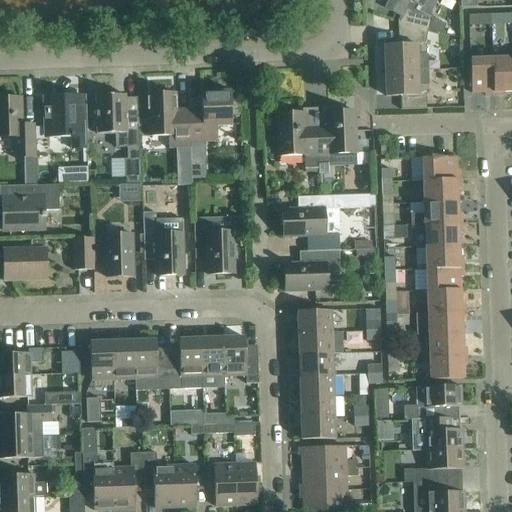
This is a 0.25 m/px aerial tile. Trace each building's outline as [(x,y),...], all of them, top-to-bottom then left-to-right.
[(407,0),(409,1),(398,22),(428,30),(432,11),(437,3),(431,0),(407,0)] [(511,24),(511,14),(491,15),(491,25),(511,24)] [(491,25),(491,15),(470,16),(470,26),(491,25)] [(428,30),(398,22),(399,46),(384,47),(385,72),(427,71),(427,56),(427,45),(424,45),(428,30)] [(511,92),(511,58),(492,59),(494,96),(503,96),(503,93),(511,92)] [(494,96),(492,59),(470,60),(472,94),(485,93),(485,96),(494,96)] [(427,71),(385,72),(386,97),(400,96),(401,110),(427,109),(426,96),(428,95),(427,71)] [(202,116),(189,116),(190,142),(217,141),(217,127),(232,126),(231,92),(202,93),(202,116)] [(190,142),(189,116),(177,117),(176,94),(147,95),(148,115),(148,136),(168,136),(168,149),(176,149),(190,148),(190,142)] [(139,161),(139,138),(138,118),(126,119),(125,95),(96,96),(97,136),(115,136),(115,150),(127,149),(128,161),(139,161)] [(87,150),(87,131),(86,111),(73,111),(72,97),(44,98),(45,140),(72,139),(72,151),(87,150)] [(13,158),(36,157),(35,126),(22,126),(21,99),(0,99),(0,137),(13,137),(13,158)] [(329,135),(316,136),(317,163),(318,163),(328,163),(330,163),(330,155),(356,154),(355,112),(328,113),(329,135)] [(317,163),(316,136),(305,136),(304,114),(277,115),(279,157),(304,156),(305,169),(318,168),(318,163),(317,163)] [(391,145),(381,146),(381,156),(391,156),(391,145)] [(190,148),(176,149),(177,165),(191,164),(190,159),(190,148)] [(423,181),(460,180),(460,171),(457,171),(456,158),(423,159),(423,181)] [(128,161),(125,161),(126,179),(126,185),(129,185),(140,185),(139,161),(128,161)] [(328,163),(318,163),(318,168),(319,175),(329,175),(328,163)] [(205,167),(191,168),(191,181),(205,180),(205,167)] [(75,168),(76,183),(88,183),(87,168),(75,168)] [(382,183),(393,183),(392,170),(382,171),(382,183)] [(25,186),(37,186),(37,177),(24,177),(25,186)] [(460,180),(423,181),(424,203),(458,202),(457,189),(460,189),(460,180)] [(393,196),(393,183),(382,183),(383,196),(393,196)] [(37,186),(25,186),(25,199),(2,200),(3,231),(44,230),(44,211),(59,211),(59,185),(37,186)] [(369,196),(333,197),(305,198),(305,210),(282,210),(283,238),(326,236),(325,210),(369,208),(369,196)] [(458,202),(424,203),(425,225),(462,224),(461,215),(458,215),(458,202)] [(384,228),(394,227),(394,214),(383,215),(384,228)] [(194,224),(194,233),(195,253),(207,252),(207,275),(235,274),(233,232),(207,233),(207,224),(194,224)] [(462,233),(462,224),(425,225),(426,247),(459,246),(459,233),(462,233)] [(143,225),(144,234),(144,254),(156,254),(157,277),(184,276),(183,234),(156,234),(156,225),(143,225)] [(93,240),(94,256),(106,255),(106,278),(134,277),(132,235),(106,236),(106,226),(93,227),(93,240)] [(394,227),(384,228),(384,240),(394,240),(394,227)] [(94,270),(94,256),(93,240),(73,241),(74,271),(94,270)] [(460,260),(459,246),(426,247),(426,270),(463,268),(463,259),(460,260)] [(46,250),(23,250),(3,251),(4,281),(46,280),(46,250)] [(339,251),(327,251),(306,252),(307,264),(284,265),(285,292),(327,291),(327,276),(340,276),(339,251)] [(385,273),(395,272),(395,259),(385,259),(385,273)] [(463,268),(426,270),(427,292),(461,291),(460,277),(463,277),(463,268)] [(395,272),(385,273),(386,286),(396,286),(395,272)] [(461,304),(461,291),(427,292),(428,314),(465,313),(464,304),(461,304)] [(387,315),(397,315),(397,302),(387,302),(387,315)] [(292,334),(332,332),(331,311),(298,312),(298,326),(292,326),(292,334)] [(465,321),(465,313),(428,314),(429,336),(463,335),(462,322),(465,321)] [(398,337),(397,315),(387,315),(388,337),(398,337)] [(365,335),(379,334),(379,325),(365,326),(365,335)] [(341,332),(332,332),(292,334),(293,343),(299,343),(299,355),(333,354),(341,353),(341,332)] [(379,334),(365,335),(365,343),(379,343),(379,334)] [(463,335),(429,336),(430,358),(466,357),(466,348),(463,348),(463,335)] [(398,337),(388,337),(389,359),(399,359),(398,337)] [(245,338),(223,339),(224,385),(224,376),(246,376),(246,384),(258,384),(257,346),(245,347),(245,338)] [(202,377),(201,339),(179,340),(179,349),(168,349),(169,377),(169,390),(203,389),(202,377)] [(223,339),(201,339),(202,377),(215,377),(216,386),(224,385),(223,339)] [(169,377),(168,349),(157,350),(156,341),(134,342),(135,380),(136,390),(158,389),(157,378),(169,377)] [(135,380),(134,342),(113,343),(114,380),(135,380)] [(114,380),(113,343),(90,343),(92,381),(114,380)] [(0,378),(29,377),(29,363),(43,363),(42,349),(28,350),(28,354),(0,354),(0,378)] [(66,353),(61,353),(62,375),(80,374),(79,352),(66,353)] [(333,354),(299,355),(299,369),(294,369),(294,376),(333,375),(333,354)] [(466,357),(430,358),(430,380),(464,379),(464,366),(467,366),(466,357)] [(399,359),(389,359),(389,372),(399,372),(399,359)] [(366,377),(380,377),(380,368),(366,369),(366,377)] [(334,396),(333,375),(294,376),(294,386),(300,386),(300,398),(334,396)] [(29,377),(0,378),(0,399),(30,398),(29,377)] [(366,377),(358,378),(359,398),(367,397),(367,386),(366,377)] [(380,377),(366,377),(367,386),(381,386),(380,377)] [(415,388),(416,407),(405,407),(405,421),(416,421),(447,420),(446,408),(461,407),(461,387),(415,388)] [(44,406),(81,405),(80,395),(44,396),(44,406)] [(334,396),(300,398),(301,411),(295,411),(295,419),(335,418),(334,396)] [(100,424),(100,401),(87,401),(87,424),(100,424)] [(386,404),(374,405),(375,418),(387,417),(386,404)] [(0,438),(32,438),(31,425),(51,425),(50,408),(26,408),(26,415),(0,415),(0,438)] [(353,419),(367,419),(367,409),(353,410),(353,419)] [(232,417),(219,418),(219,414),(203,415),(204,426),(232,425),(232,417)] [(335,439),(335,418),(295,419),(296,428),(301,428),(302,440),(335,439)] [(120,428),(137,428),(136,419),(120,420),(120,428)] [(367,419),(353,419),(354,429),(368,428),(367,419)] [(447,430),(447,420),(416,421),(417,433),(425,432),(425,452),(463,450),(462,430),(447,430)] [(253,424),(232,425),(233,436),(233,439),(254,438),(253,424)] [(204,426),(202,426),(202,436),(233,436),(232,425),(204,426)] [(202,436),(202,426),(189,426),(190,437),(202,436)] [(81,440),(93,440),(93,429),(81,430),(81,440)] [(32,438),(0,438),(0,459),(33,459),(32,438)] [(303,470),(357,469),(357,462),(346,462),(345,447),(302,448),(303,470)] [(463,450),(425,452),(426,470),(411,470),(412,483),(418,483),(449,482),(448,470),(463,470),(463,450)] [(131,470),(113,470),(114,511),(136,510),(135,481),(144,481),(143,453),(130,454),(131,470)] [(156,453),(143,453),(144,481),(153,481),(154,509),(174,508),(173,468),(157,469),(156,453)] [(256,464),(234,465),(235,506),(257,506),(256,464)] [(235,506),(234,465),(214,466),(215,507),(235,506)] [(173,468),(174,508),(196,508),(195,468),(173,468)] [(403,468),(404,483),(412,483),(411,470),(411,468),(403,468)] [(357,469),(303,470),(303,492),(347,491),(346,478),(357,478),(357,469)] [(114,511),(113,470),(92,471),(94,511),(114,511)] [(0,499),(34,498),(46,498),(46,484),(34,484),(34,475),(0,476),(0,499)] [(449,482),(418,483),(419,511),(464,511),(464,492),(449,493),(449,482)] [(347,491),(303,492),(303,511),(358,511),(358,504),(347,504),(347,491)] [(69,497),(69,504),(69,511),(84,511),(84,496),(69,497)] [(34,511),(34,498),(0,499),(0,511),(34,511)]
